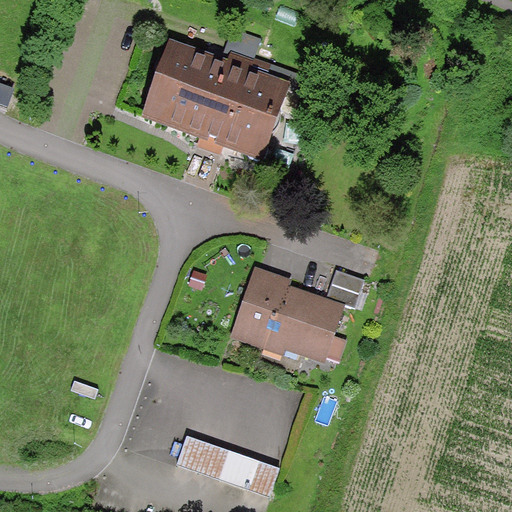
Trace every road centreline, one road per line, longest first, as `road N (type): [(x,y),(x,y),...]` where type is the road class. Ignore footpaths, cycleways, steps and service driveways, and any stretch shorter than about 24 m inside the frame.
road 1 (residential): [(186,206),(119,414),(84,466),(30,481),(0,478)]
road 2 (residential): [(0,125),(186,206)]
road 3 (residential): [(186,206),(359,255)]
